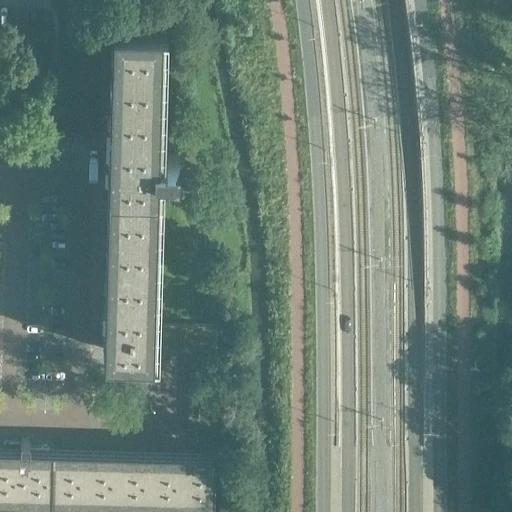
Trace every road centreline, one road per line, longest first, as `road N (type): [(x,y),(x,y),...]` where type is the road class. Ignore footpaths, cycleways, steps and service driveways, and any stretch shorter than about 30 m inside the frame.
road 1 (secondary): [(414,511),(413,211),(393,0)]
road 2 (secondary): [(325,0),(341,144),(346,511)]
road 3 (secondary): [(438,511),(438,217),(420,0)]
road 4 (secondary): [(301,0),(321,304),(323,511)]
